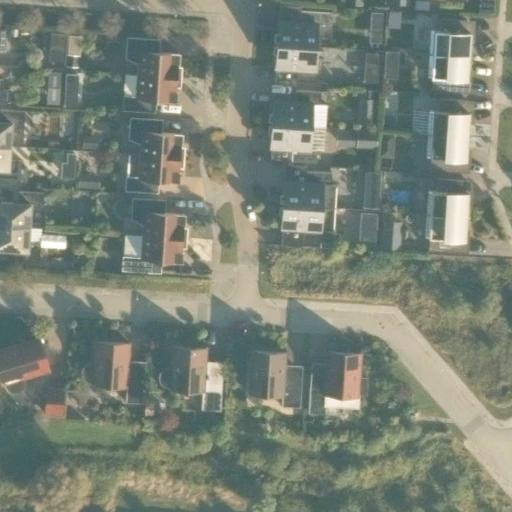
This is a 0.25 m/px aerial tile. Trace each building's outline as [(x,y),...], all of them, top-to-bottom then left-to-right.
[(419,0),(414,0),(414,10),(429,10),(429,0),(419,0)] [(478,3),(478,12),(493,13),(494,4),(478,3)] [(329,24),(330,12),(301,10),(300,22),(278,21),(277,44),(316,46),(318,24),(329,24)] [(371,12),(370,26),(382,27),(383,13),(371,12)] [(465,32),(466,20),(440,18),(439,30),(434,30),(430,30),(429,53),(470,56),(471,45),(469,45),(470,32),(465,32)] [(180,76),(180,67),(178,67),(179,53),(152,51),(153,39),(127,37),(126,58),(138,63),(137,73),(135,73),(135,74),(181,77),(181,76),(180,76)] [(315,59),(316,46),(277,44),(275,67),(297,68),(296,80),(321,82),(323,59),(315,59)] [(63,61),(64,50),(50,49),(49,60),(63,61)] [(386,51),(385,60),(398,60),(399,51),(386,51)] [(377,65),(378,53),(365,52),(364,64),(377,65)] [(470,67),(470,56),(429,53),(427,76),(431,77),(432,77),(431,89),(461,91),(462,79),(467,79),(468,67),(470,67)] [(66,66),(79,67),(80,55),(67,54),(66,66)] [(48,87),(60,87),(60,83),(60,76),(61,71),(48,71),(48,87)] [(79,74),(66,73),(65,85),(78,86),(79,74)] [(181,77),(135,74),(137,75),(136,97),(124,96),(123,109),(148,111),(149,98),(176,100),(177,86),(179,86),(180,77),(181,77)] [(0,78),(0,100),(9,102),(10,89),(2,88),(3,79),(0,78)] [(320,104),(321,91),(295,90),(295,102),(273,101),(272,124),(311,126),(313,104),(320,104)] [(464,112),(465,100),(439,98),(438,111),(429,110),(428,134),(469,136),(470,125),(468,125),(469,113),(464,112)] [(23,133),(25,110),(0,108),(0,145),(10,146),(11,132),(23,133)] [(359,122),(376,123),(376,114),(360,113),(359,122)] [(183,157),(183,148),(181,147),(181,134),(155,132),(155,119),(130,118),(129,138),(141,143),(140,154),(138,154),(184,157),(183,157)] [(325,127),(311,126),(272,124),(270,146),(292,148),(291,160),(316,162),(317,149),(324,150),(326,127),(325,127)] [(340,129),(339,147),(356,147),(357,130),(340,129)] [(468,147),(469,136),(428,134),(426,157),(430,157),(431,157),(430,170),(460,172),(461,159),(466,160),(467,147),(468,147)] [(82,147),(97,148),(97,135),(83,135),(82,147)] [(9,159),(10,146),(0,145),(0,181),(20,182),(21,160),(9,159)] [(65,178),(74,178),(75,153),(67,152),(65,178)] [(184,158),(184,157),(138,154),(138,155),(140,155),(138,177),(126,177),(125,189),(151,191),(151,179),(178,180),(179,167),(182,167),(183,158),(184,158)] [(331,184),(331,172),(306,170),(305,183),(284,181),(283,204),(334,208),(335,185),(331,184)] [(94,174),(79,173),(78,188),(93,189),(94,174)] [(463,192),(464,180),(437,178),(436,191),(428,190),(426,214),(468,216),(468,205),(467,205),(468,193),(463,192)] [(43,205),(44,192),(18,190),(18,203),(0,201),(0,225),(29,227),(30,204),(43,205)] [(364,196),(363,208),(379,209),(380,196),(364,196)] [(185,237),(186,228),(183,228),(184,214),(157,212),(158,200),(133,198),(131,218),(143,224),(143,234),(140,234),(187,237),(185,237)] [(332,231),(334,208),(283,204),(281,227),(302,229),(302,241),(327,243),(328,230),(332,231)] [(467,227),(468,216),(426,214),(425,237),(428,237),(429,237),(428,250),(459,252),(460,239),(464,240),(465,227),(467,227)] [(399,249),(401,221),(383,220),(381,248),(399,249)] [(28,241),(29,227),(0,225),(0,248),(15,250),(14,262),(39,264),(41,242),(28,241)] [(186,238),(187,237),(140,234),(140,235),(142,235),(141,258),(123,256),(122,269),(153,271),(154,259),(181,261),(182,247),(185,247),(185,238),(186,238)] [(24,383),(23,378),(49,370),(39,338),(0,349),(0,379),(2,384),(6,383),(8,388),(12,391),(17,391),(22,388),(24,383)] [(96,341),(94,364),(89,364),(85,367),(83,372),(84,377),(88,380),(93,381),(93,384),(126,386),(125,402),(143,403),(144,379),(127,378),(129,343),(96,341)] [(173,346),(171,368),(166,369),(162,372),(160,377),(161,382),(165,385),(170,386),(170,389),(203,391),(202,408),(219,409),(221,375),(205,374),(206,348),(173,346)] [(281,406),(300,407),(302,373),(284,372),(285,352),(252,350),(249,394),(282,396),(281,406)] [(361,353),(327,351),(325,376),(312,375),(309,412),(323,412),(325,394),(358,397),(358,393),(365,394),(366,378),(359,377),(361,353)] [(45,414),(62,415),(64,389),(47,388),(45,414)] [(402,423),(413,424),(414,418),(414,415),(403,414),(402,423)]
